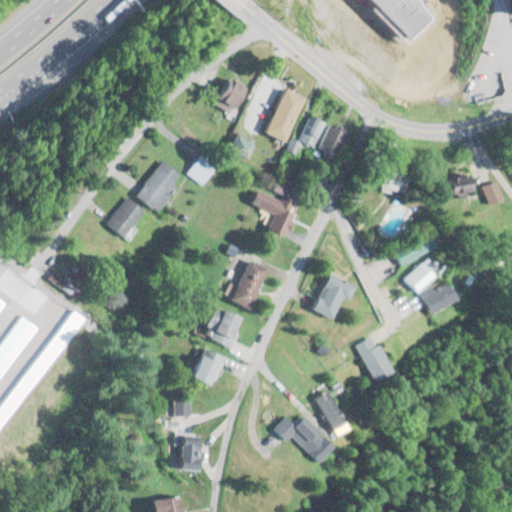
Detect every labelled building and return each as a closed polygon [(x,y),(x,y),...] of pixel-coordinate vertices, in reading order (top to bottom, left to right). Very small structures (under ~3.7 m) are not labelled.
[(332,6),(325,0),(300,0),(289,12),(309,31),(332,6)] [(226,112),(238,86),(217,77),(205,103),(226,112)] [(298,97),(277,88),(258,131),(280,141),(298,97)] [(319,122),(302,115),(291,141),(308,148),(319,122)] [(311,150),(329,160),(342,135),(324,126),(311,150)] [(237,157),(243,143),(228,137),(223,151),(237,157)] [(127,196),(147,212),(176,175),(155,160),(127,196)] [(466,173),(439,176),(441,197),(468,194),(466,173)] [(497,199),(491,181),(476,186),(482,204),(497,199)] [(278,238),(293,200),(278,194),(276,199),(248,188),(241,203),(267,213),(260,231),(278,238)] [(138,211),(122,197),(98,223),(114,238),(138,211)] [(393,267),(428,245),(419,230),(384,252),(393,267)] [(422,256),(397,280),(410,294),(435,270),(422,256)] [(264,268),(243,259),(225,300),(245,309),(264,268)] [(343,300),(350,286),(323,272),(305,308),(326,319),(337,297),(343,300)] [(450,299),(440,280),(413,295),(424,314),(450,299)] [(17,326),(30,340),(53,317),(40,304),(17,326)] [(197,335),(223,346),(237,316),(210,304),(197,335)] [(385,372),(368,335),(349,344),(366,381),(385,372)] [(218,355),(197,345),(181,377),(202,387),(218,355)] [(339,423),(320,390),(307,398),(327,431),(339,423)] [(284,426),(299,440),(309,429),(295,415),(284,426)] [(176,511),(174,496),(144,500),(145,511),(176,511)]
